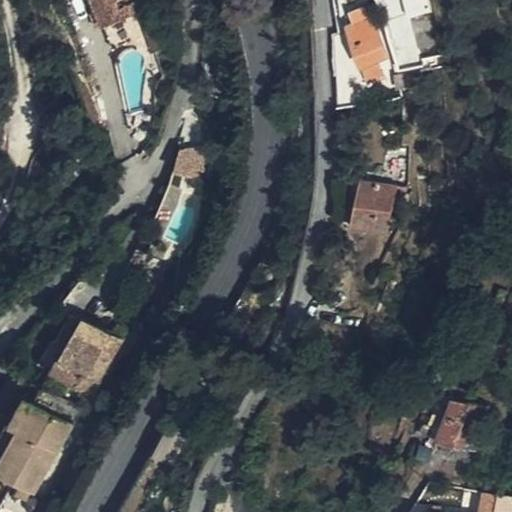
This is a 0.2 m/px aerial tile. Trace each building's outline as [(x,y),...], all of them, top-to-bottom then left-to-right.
[(94,0),(97,6),(104,21),(129,11),(144,5),(141,0),(94,0)] [(407,0),(408,11),(431,9),(429,0),(407,0)] [(370,15),(366,4),(353,7),(358,20),(350,23),(368,77),(385,72),(380,55),(389,52),(374,13),(370,15)] [(104,21),(97,6),(92,8),(98,24),(104,21)] [(155,8),(141,13),(151,42),(165,37),(155,8)] [(129,11),(104,21),(114,46),(138,36),(129,11)] [(165,37),(151,42),(154,51),(167,46),(165,37)] [(398,73),(400,87),(422,84),(420,70),(398,73)] [(186,156),(183,166),(200,171),(204,156),(186,156)] [(388,231),(399,183),(363,173),(353,222),(388,231)] [(447,212),(440,230),(454,235),(460,216),(447,212)] [(165,284),(156,280),(147,298),(157,301),(165,284)] [(124,333),(84,310),(52,367),(97,392),(106,379),(99,376),(124,333)] [(25,391),(8,420),(17,425),(0,454),(0,469),(19,480),(32,488),(35,489),(74,420),(25,391)] [(453,395),(438,435),(457,441),(476,446),(490,404),(453,395)] [(0,454),(17,425),(8,420),(0,432),(0,454)] [(457,441),(438,435),(436,445),(456,449),(457,441)] [(27,498),(32,488),(19,480),(14,489),(27,498)] [(497,511),(501,491),(483,487),(478,511),(497,511)]
